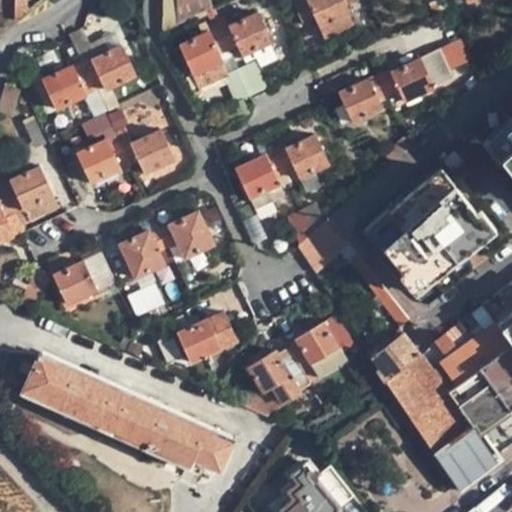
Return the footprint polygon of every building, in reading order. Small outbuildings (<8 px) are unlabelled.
[(15,0),(15,17),(17,18),(22,14),(29,9),(28,0),(15,0)] [(178,18),(178,0),(166,0),(166,17),(178,18)] [(208,0),(181,0),(187,16),(210,5),(208,0)] [(321,29),(352,14),(349,5),(358,0),(299,0),(295,2),(304,22),(315,17),(321,29)] [(227,17),(215,23),(229,50),(234,47),(239,58),(270,42),(256,14),(231,26),(227,17)] [(357,25),(352,14),(321,29),(325,39),(357,25)] [(231,75),(226,63),(221,53),(229,50),(215,23),(209,26),(207,22),(202,25),(205,33),(178,46),(200,90),(228,77),(231,75)] [(96,56),(84,30),(70,37),(82,62),(96,56)] [(82,62),(70,37),(58,42),(68,65),(72,63),(73,65),(82,62)] [(96,56),(82,62),(96,91),(104,87),(105,90),(138,76),(123,43),(96,56)] [(388,68),(377,73),(387,97),(400,92),(405,102),(455,79),(441,47),(390,71),(388,68)] [(226,63),(234,60),(229,50),(221,53),(226,63)] [(96,91),(82,62),(73,65),(72,63),(68,65),(42,76),(57,109),(86,96),(96,91)] [(247,68),(260,95),(270,90),(257,63),(247,68)] [(239,101),(252,96),(240,71),(231,75),(228,77),(239,101)] [(379,100),(387,97),(377,73),(339,91),(354,123),(383,110),(379,100)] [(6,83),(0,98),(0,111),(12,116),(22,90),(6,83)] [(86,96),(95,117),(106,112),(96,91),(86,96)] [(35,147),(46,142),(33,115),(22,120),(35,147)] [(511,123),(491,143),(511,170),(511,123)] [(118,162),(128,158),(115,132),(112,125),(102,128),(105,137),(76,150),(91,182),(122,169),(118,162)] [(126,127),(115,132),(128,158),(131,165),(140,161),(146,174),(176,160),(161,127),(132,140),(126,127)] [(300,178),(316,171),(331,164),(316,133),(286,146),(284,143),(276,147),(286,171),(295,168),(300,178)] [(384,154),(391,162),(409,146),(404,136),(384,154)] [(282,187),(292,183),(286,171),(276,147),(236,166),(255,208),(285,195),(282,187)] [(1,182),(9,200),(15,215),(55,197),(39,163),(1,182)] [(321,184),(316,171),(300,178),(305,191),(321,184)] [(415,287),(490,229),(478,213),(444,171),(371,228),(415,287)] [(1,182),(0,180),(0,203),(9,200),(1,182)] [(60,208),(55,197),(15,215),(21,226),(60,208)] [(0,242),(24,233),(21,226),(15,215),(9,200),(0,203),(0,242)] [(310,210),(318,229),(327,220),(321,204),(310,210)] [(169,224),(160,228),(169,247),(177,243),(184,257),(217,243),(202,208),(168,223),(169,224)] [(312,228),(303,209),(288,216),(297,237),(312,228)] [(351,244),(330,218),(327,220),(318,229),(314,232),(298,247),(316,272),(351,244)] [(277,249),(285,231),(274,226),(266,244),(277,249)] [(173,256),(169,247),(160,228),(154,231),(151,227),(119,243),(135,277),(167,263),(167,259),(173,256)] [(117,281),(102,250),(55,273),(69,302),(117,281)] [(50,278),(38,264),(18,304),(33,310),(50,278)] [(207,290),(200,277),(191,281),(198,295),(207,290)] [(155,281),(145,285),(151,300),(161,294),(155,281)] [(410,316),(392,295),(383,301),(385,305),(383,306),(399,324),(410,316)] [(435,368),(422,352),(385,381),(459,488),(500,458),(484,432),(511,411),(511,312),(499,322),(485,302),(472,312),(486,331),(435,368)] [(171,317),(178,331),(207,318),(199,303),(171,317)] [(207,318),(178,331),(192,362),(238,341),(224,309),(207,318)] [(290,347),(310,381),(348,361),(326,322),(297,338),(299,342),(290,347)] [(422,352),(415,343),(405,331),(373,355),(381,366),(377,368),(385,381),(422,352)] [(455,341),(448,331),(435,341),(444,350),(455,341)] [(124,336),(118,348),(121,349),(127,351),(132,342),(133,339),(124,336)] [(132,342),(127,351),(141,358),(145,349),(132,342)] [(312,384),(310,381),(290,347),(289,346),(280,351),(277,349),(247,366),(262,391),(270,387),(282,406),(304,393),(303,389),(312,384)] [(221,469),(234,441),(43,355),(28,385),(133,433),(131,439),(190,465),(195,457),(221,469)] [(262,391),(242,403),(267,414),(282,406),(270,387),(262,391)] [(354,495),(328,464),(319,470),(311,459),(290,474),(296,483),(287,490),(292,498),(280,508),(281,511),(341,511),(343,504),(354,495)]
